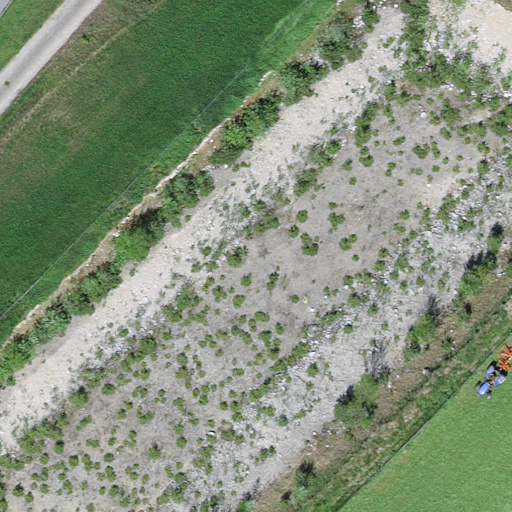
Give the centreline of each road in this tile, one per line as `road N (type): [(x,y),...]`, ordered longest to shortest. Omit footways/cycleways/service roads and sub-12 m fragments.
road 1 (motorway): [(449,0),(346,115),(0,456)]
road 2 (motorway): [(102,511),(511,108)]
